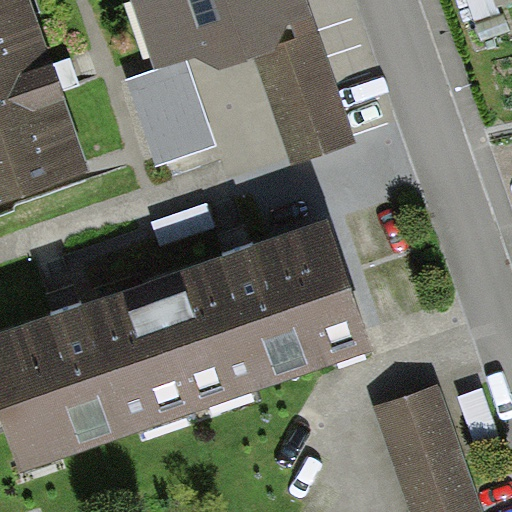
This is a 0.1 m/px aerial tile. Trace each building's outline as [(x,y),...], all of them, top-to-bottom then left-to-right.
[(28,0),(0,0),(0,170),(78,144),(28,0)] [(306,0),(162,0),(173,31),(241,7),(291,152),(352,131),(306,0)] [(504,0),(459,0),(469,23),(507,9),(504,0)] [(326,207),(0,320),(0,368),(24,438),(365,320),(326,207)] [(477,511),(436,393),(373,415),(407,511),(477,511)]
